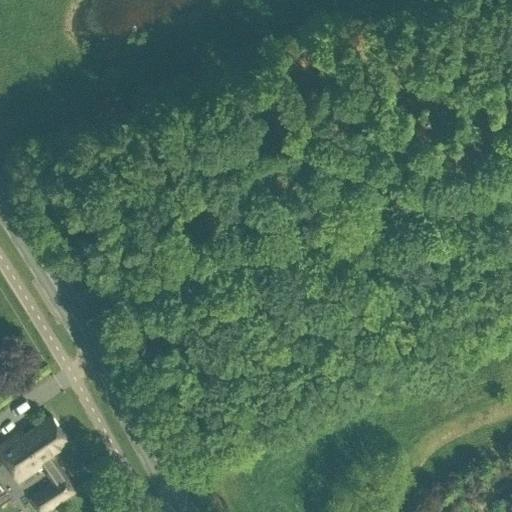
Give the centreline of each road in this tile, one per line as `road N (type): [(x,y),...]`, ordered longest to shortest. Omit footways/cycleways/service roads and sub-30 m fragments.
road 1 (track): [(70,312),(124,283),(511,169)]
road 2 (primary): [(183,511),(0,200)]
